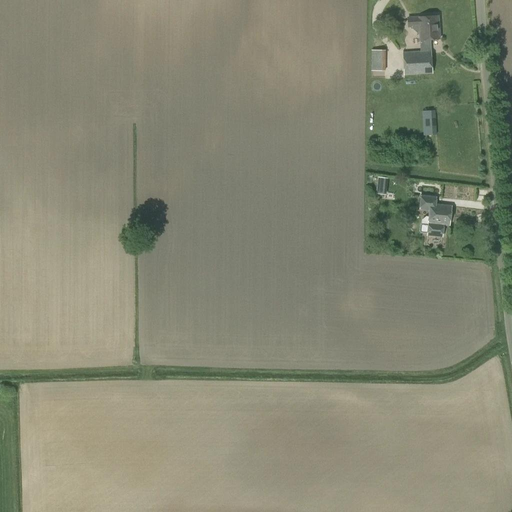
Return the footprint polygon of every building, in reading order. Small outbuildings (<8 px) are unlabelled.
[(432,73),(430,39),(440,39),(439,16),(408,18),(409,27),(419,27),(420,51),(403,52),(405,75),(432,73)] [(372,50),(371,72),(385,72),(385,70),(386,70),(385,50),(372,50)] [(422,111),(423,135),(438,134),(436,110),(422,111)] [(388,194),(389,177),(379,176),(378,193),(388,194)] [(420,231),(422,233),(427,233),(427,235),(442,237),(444,225),(450,225),(452,206),(436,204),(436,197),(421,196),(420,208),(430,209),(429,217),(426,217),(423,220),(421,224),(420,231)]
